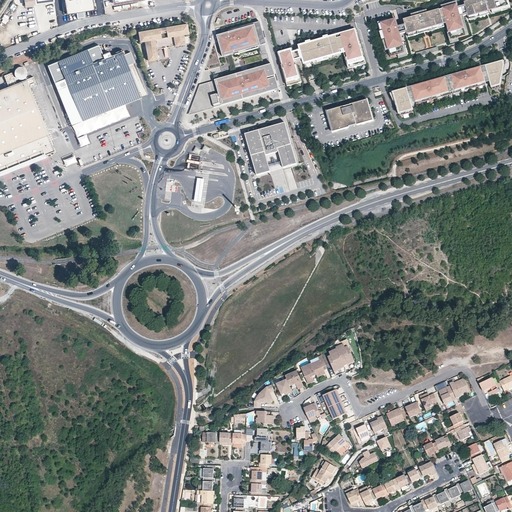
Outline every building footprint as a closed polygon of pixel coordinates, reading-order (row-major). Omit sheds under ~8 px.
[(505,0),(470,0),(463,2),(465,8),(467,15),(467,17),(487,11),(491,10),(507,5),(505,0)] [(491,13),(510,8),(507,0),(505,0),(507,5),(491,10),(491,13)] [(458,10),(456,1),(441,5),(441,8),(456,4),(458,10)] [(465,35),(460,17),(458,10),(456,4),(441,8),(442,9),(439,10),(438,9),(426,13),(411,17),(402,20),(404,24),(406,32),(406,34),(442,24),(445,23),(448,32),(450,40),(457,38),(465,35)] [(467,15),(465,8),(458,10),(460,17),(462,16),(467,15)] [(468,19),(488,14),(487,11),(467,17),(468,19)] [(5,14),(0,19),(0,20),(4,23),(9,17),(5,14)] [(468,35),(462,16),(460,17),(465,35),(468,35)] [(397,27),(394,19),(387,21),(380,23),(388,50),(390,57),(397,55),(404,53),(402,45),(399,34),(397,27)] [(388,50),(380,23),(387,21),(387,20),(377,22),(385,51),(388,50)] [(187,23),(166,27),(168,37),(184,34),(189,33),(187,23)] [(266,45),(259,23),(251,25),(227,32),(228,35),(252,28),(257,47),(266,45)] [(406,32),(404,24),(397,27),(399,34),(406,32)] [(407,37),(443,27),(442,24),(406,34),(407,37)] [(160,28),(139,31),(140,41),(145,40),(162,38),(160,28)] [(257,47),(252,28),(228,35),(218,37),(220,44),(221,48),(228,46),(231,55),(257,47)] [(306,45),(299,47),(304,62),(310,60),(311,61),(333,55),(333,54),(340,52),(339,50),(342,50),(343,52),(347,67),(353,65),(354,67),(360,66),(359,63),(365,62),(362,49),(359,50),(358,45),(361,45),(357,33),(354,34),(353,31),(338,35),(339,38),(336,39),(335,36),(328,38),(323,40),(311,43),(306,45)] [(164,37),(162,38),(145,40),(149,60),(158,58),(157,49),(164,47),(165,47),(167,47),(186,44),(184,34),(168,37),(164,37)] [(124,53),(122,48),(110,53),(109,49),(102,52),(98,44),(87,49),(57,60),(48,64),(73,125),(83,121),(125,105),(141,98),(142,98),(141,94),(128,63),(134,61),(130,50),(124,53)] [(407,55),(404,45),(402,45),(404,53),(397,55),(398,58),(407,55)] [(231,55),(228,46),(221,48),(223,57),(224,58),(258,48),(257,47),(231,55)] [(416,57),(438,51),(437,46),(415,53),(416,57)] [(302,82),(292,49),(289,50),(290,52),(281,54),(280,52),(277,53),(287,86),(290,86),(289,83),(298,81),(299,83),(302,82)] [(312,64),(334,58),(334,56),(341,54),(340,53),(343,52),(342,50),(339,50),(340,52),(333,54),(333,55),(311,61),(310,60),(304,62),(304,65),(311,63),(312,64)] [(261,61),(260,56),(243,61),(244,66),(261,61)] [(500,84),(503,65),(502,61),(486,66),(490,80),(492,87),(500,84)] [(24,76),(26,74),(27,72),(27,69),(26,67),(25,65),(23,64),(22,64),(20,63),(17,64),(15,65),(14,67),(13,69),(13,71),(14,73),(15,75),(17,76),(20,77),(22,77),(24,76)] [(199,89),(272,68),(271,65),(223,79),(199,86),(189,117),(190,116),(191,112),(199,89)] [(490,80),(486,66),(481,68),(485,82),(490,80)] [(278,88),(272,68),(264,71),(270,90),(278,88)] [(470,86),(485,82),(481,68),(466,72),(467,73),(460,75),(459,74),(437,80),(438,82),(431,84),(431,82),(412,88),(417,102),(438,96),(442,94),(451,92),(453,91),(459,89),(461,89),(467,87),(470,86)] [(270,90),(264,71),(199,89),(191,112),(267,91),(270,90)] [(18,84),(13,73),(5,76),(9,88),(18,84)] [(0,173),(56,151),(50,135),(55,133),(54,130),(52,126),(50,120),(44,122),(31,89),(38,86),(35,78),(18,84),(9,88),(0,91),(0,173)] [(190,116),(279,91),(278,88),(270,90),(267,91),(191,112),(190,116)] [(417,102),(412,88),(407,89),(411,103),(417,102)] [(411,103),(407,89),(394,93),(397,102),(400,114),(413,110),(411,103)] [(417,104),(439,98),(438,96),(417,102),(417,104)] [(366,102),(327,113),(327,114),(341,110),(341,111),(352,107),(366,103),(366,102)] [(372,122),(366,102),(366,103),(372,121),(358,125),(358,126),(372,122)] [(341,110),(327,114),(333,133),(347,129),(358,125),(372,121),(366,103),(352,107),(341,111),(341,110)] [(83,121),(73,125),(75,131),(81,145),(90,141),(88,136),(87,133),(129,116),(127,110),(125,105),(83,121)] [(347,129),(333,133),(327,114),(327,113),(332,133),(347,129)] [(259,134),(271,130),(285,126),(284,124),(244,136),(245,138),(259,134)] [(296,165),(285,126),(271,130),(273,136),(260,139),(259,134),(245,138),(256,177),(270,173),(265,157),(264,153),(277,150),(278,153),(282,169),(287,168),(296,165)] [(273,136),(271,130),(259,134),(260,139),(273,136)] [(205,187),(206,180),(199,179),(198,186),(196,201),(204,202),(205,187)] [(337,348),(337,349),(345,367),(348,365),(355,362),(349,347),(346,348),(344,345),(343,346),(342,346),(337,348)] [(345,368),(345,367),(337,349),(329,352),(331,357),(328,358),(335,373),(342,370),(345,368)] [(320,361),(312,364),(317,375),(318,378),(326,374),(324,371),(323,367),(326,366),(322,356),(318,358),(320,361)] [(302,368),(304,372),(307,379),(309,384),(315,382),(312,377),(317,375),(312,364),(312,363),(302,368)] [(287,380),(291,387),(296,384),(298,390),(304,387),(297,371),(286,376),(287,380)] [(511,375),(500,382),(504,391),(511,386),(511,375)] [(499,392),(492,378),(483,382),(480,384),(483,391),(491,387),(493,391),(489,393),(491,396),(499,392)] [(293,392),(291,387),(287,380),(277,384),(278,388),(280,392),(282,395),(285,393),(288,392),(289,394),(293,392)] [(461,381),(460,383),(456,385),(455,384),(455,383),(451,385),(452,386),(457,399),(462,397),(461,395),(460,393),(463,392),(464,393),(467,392),(463,380),(461,381)] [(274,401),(270,393),(275,391),(272,385),(268,387),(259,394),(255,403),(254,408),(261,408),(261,403),(272,403),(274,401)] [(449,390),(446,391),(444,390),(440,392),(445,405),(457,399),(452,386),(448,388),(449,390)] [(337,393),(336,390),(323,396),(325,400),(339,393),(339,392),(337,393)] [(340,396),(339,393),(325,400),(326,402),(340,396)] [(430,406),(434,405),(434,404),(438,402),(435,394),(430,396),(430,395),(428,396),(427,394),(421,397),(426,408),(430,406)] [(341,398),(340,396),(326,402),(329,408),(341,402),(340,400),(341,398)] [(329,408),(331,414),(345,408),(344,405),(342,405),(341,402),(329,408)] [(411,418),(417,415),(422,413),(418,403),(414,405),(415,407),(413,407),(411,408),(411,406),(406,408),(411,418)] [(321,415),(316,405),(308,409),(305,410),(309,418),(317,415),(317,417),(321,415)] [(331,414),(333,420),(346,414),(345,412),(347,411),(345,408),(331,414)] [(397,412),(394,413),(393,411),(387,414),(392,426),(405,420),(400,408),(396,410),(397,412)] [(273,425),(274,416),(267,415),(267,412),(257,411),(256,415),(258,415),(258,419),(258,424),(273,425)] [(463,421),(459,413),(450,417),(454,426),(453,426),(455,429),(463,425),(462,422),(463,421)] [(378,418),(379,420),(371,423),(375,433),(383,429),(387,427),(383,416),(378,418)] [(361,427),(357,429),(361,438),(370,435),(365,423),(362,425),(363,426),(361,427)] [(468,432),(466,428),(465,428),(463,425),(455,429),(456,433),(458,432),(461,440),(470,436),(468,432)] [(268,429),(258,429),(257,438),(256,438),(255,441),(261,441),(269,442),(269,438),(267,438),(268,429)] [(309,440),(309,433),(305,432),(305,429),(297,429),(297,438),(305,438),(305,441),(304,441),(304,451),(314,451),(313,443),(319,441),(315,433),(312,435),(313,440),(313,441),(309,441),(309,440)] [(220,443),(220,433),(207,432),(207,433),(207,442),(216,443),(216,444),(220,444),(220,443)] [(233,443),(233,433),(220,433),(220,443),(229,443),(229,445),(233,445),(233,443)] [(242,436),(242,434),(233,433),(233,443),(242,444),(242,445),(245,445),(246,441),(246,436),(242,436)] [(327,446),(334,454),(347,443),(340,435),(327,446)] [(386,437),(379,441),(385,454),(393,450),(386,437)] [(444,439),(444,437),(435,441),(436,443),(439,450),(448,446),(449,447),(452,446),(448,437),(444,439)] [(508,443),(506,439),(494,444),(502,463),(509,460),(507,455),(510,454),(507,446),(505,447),(504,445),(506,444),(508,443)] [(269,455),(269,451),(271,451),(271,442),(269,442),(261,441),(261,451),(260,451),(259,454),(261,454),(269,455)] [(425,449),(428,455),(436,451),(437,453),(440,451),(439,450),(436,443),(433,444),(432,442),(423,446),(425,449)] [(482,455),(476,443),(467,447),(469,451),(471,456),(470,457),(471,460),(473,459),(482,455)] [(370,454),(368,451),(363,453),(364,457),(359,460),(362,468),(378,460),(374,452),(370,454)] [(269,455),(261,454),(261,464),(259,464),(259,467),(267,468),(269,468),(269,464),(271,464),(272,455),(269,455)] [(486,463),(482,455),(473,459),(477,467),(475,468),(477,471),(485,467),(484,464),(486,463)] [(511,461),(502,467),(499,468),(502,475),(505,474),(509,481),(511,479),(511,461)] [(326,483),(329,479),(331,480),(334,475),(332,474),(336,467),(326,462),(320,471),(317,469),(312,478),(315,479),(317,477),(325,482),(326,483)] [(431,462),(419,468),(420,470),(424,476),(430,473),(431,475),(436,472),(431,462)] [(407,471),(408,473),(416,469),(417,471),(420,470),(419,468),(418,464),(416,465),(417,466),(407,471)] [(204,478),(213,478),(214,469),(215,469),(216,465),(214,465),(206,465),(206,469),(204,469),(204,478)] [(252,480),(262,481),(262,472),(266,472),(267,468),(259,467),(251,467),(251,471),(253,471),(252,480)] [(395,476),(396,479),(404,475),(405,477),(408,475),(408,473),(407,471),(406,469),(405,470),(405,471),(395,476)] [(408,473),(408,475),(412,482),(420,478),(421,479),(424,478),(424,476),(420,470),(417,471),(416,469),(408,473)] [(383,481),(384,484),(393,480),(394,482),(397,481),(396,479),(395,476),(394,475),(393,475),(393,477),(383,481)] [(405,477),(404,475),(396,479),(397,481),(400,487),(409,484),(409,485),(413,483),(412,482),(408,475),(405,477)] [(203,485),(203,491),(212,491),(213,482),(215,482),(215,478),(213,478),(204,478),(203,485)] [(266,481),(262,481),(252,480),(251,480),(251,484),(252,484),(252,493),(262,493),(262,484),(266,484),(266,481)] [(385,486),(389,493),(397,489),(398,491),(401,489),(400,487),(397,481),(394,482),(393,480),(384,484),(385,486)] [(463,491),(464,493),(473,489),(468,480),(460,484),(459,483),(456,484),(457,486),(460,493),(463,491)] [(383,481),(375,485),(374,484),(371,485),(373,490),(381,486),(382,488),(385,486),(384,484),(383,481)] [(385,486),(382,488),(381,486),(373,490),(377,499),(385,495),(386,496),(389,495),(389,493),(385,486)] [(460,493),(457,486),(448,490),(448,488),(444,490),(445,491),(448,499),(452,497),(453,499),(461,495),(460,493)] [(346,494),(350,503),(358,499),(359,501),(363,499),(360,494),(359,490),(355,492),(354,490),(346,494)] [(369,490),(360,494),(363,499),(365,503),(373,499),(374,500),(377,499),(373,490),(369,491),(369,490)] [(197,503),(202,503),(212,504),(212,495),(214,495),(214,491),(212,491),(203,491),(199,491),(197,491),(197,503)] [(451,505),(448,499),(445,491),(437,495),(436,494),(433,495),(433,497),(438,506),(445,503),(447,507),(451,505)] [(234,508),(236,507),(246,508),(249,508),(249,496),(244,495),(237,495),(236,499),(235,499),(234,508)] [(511,507),(511,506),(507,496),(496,502),(500,511),(508,507),(509,509),(511,507)] [(438,506),(433,497),(425,501),(424,499),(421,501),(421,502),(426,511),(438,506)] [(307,505),(305,499),(293,505),(295,511),(307,505)] [(424,511),(426,511),(421,502),(413,506),(413,505),(409,507),(410,509),(411,511),(424,511)] [(497,511),(500,511),(496,502),(484,507),(486,511),(497,511)] [(202,503),(202,507),(201,511),(211,511),(212,507),(213,508),(213,504),(212,504),(202,503)]
